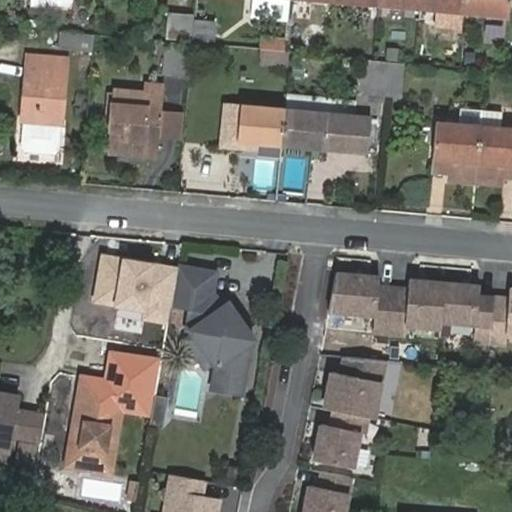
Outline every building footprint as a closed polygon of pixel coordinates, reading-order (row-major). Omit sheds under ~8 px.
[(421,0),(378,0),(378,4),(421,8),(421,0)] [(465,0),(421,0),(421,8),(465,11),(465,0)] [(509,0),(465,0),(465,11),(508,15),(509,0)] [(168,12),(166,40),(190,42),(193,14),(168,12)] [(59,49),(92,51),(94,34),(60,31),(59,49)] [(262,38),(261,49),(268,49),(270,38),(262,38)] [(270,38),(268,49),(285,50),(285,40),(270,38)] [(172,76),(189,77),(192,46),(165,44),(162,71),(173,72),(172,76)] [(288,54),(260,52),(260,59),(287,61),(288,54)] [(28,56),(22,121),(22,122),(60,125),(66,59),(28,56)] [(287,61),(260,59),(259,67),(286,69),(287,61)] [(358,90),(384,93),(388,62),(361,59),(358,90)] [(388,62),(384,93),(399,94),(404,63),(388,62)] [(112,88),(107,151),(157,156),(159,138),(164,85),(144,84),(143,90),(112,88)] [(384,93),(358,90),(355,114),(375,116),(375,104),(383,105),(384,93)] [(236,140),(240,104),(223,102),(219,148),(256,151),(257,142),(236,140)] [(236,140),(281,145),(285,109),(240,104),(236,140)] [(448,179),(475,182),(481,126),(483,109),(460,106),(458,124),(436,122),(432,158),(451,160),(449,172),(448,179)] [(285,109),(281,145),(325,149),(328,112),(285,109)] [(481,126),(475,182),(501,184),(502,178),(503,163),(511,164),(511,129),(500,128),(502,111),(483,109),(481,126)] [(183,118),(161,115),(159,138),(181,140),(183,118)] [(60,125),(22,122),(20,148),(23,152),(54,154),(57,151),(60,125)] [(451,160),(432,158),(431,171),(449,172),(451,160)] [(511,178),(511,164),(503,163),(502,178),(511,178)] [(175,267),(100,254),(93,298),(143,306),(141,320),(165,324),(169,300),(175,267)] [(215,272),(175,267),(169,300),(185,303),(190,309),(187,328),(197,330),(217,357),(212,387),(241,393),(250,344),(213,293),(212,293),(215,272)] [(389,332),(393,289),(377,287),(378,277),(334,273),(327,310),(374,313),(373,331),(389,332)] [(441,319),(444,283),(408,279),(407,290),(393,289),(389,332),(405,334),(406,316),(441,319)] [(479,286),(444,283),(441,319),(475,323),(473,340),(489,342),(493,297),(479,296),(479,286)] [(511,325),(511,288),(509,289),(508,299),(493,297),(489,342),(505,343),(507,325),(511,325)] [(350,326),(370,329),(372,316),(352,313),(350,326)] [(384,360),(344,356),(341,373),(331,371),(324,408),(334,410),(366,416),(372,417),(384,360)] [(129,399),(132,372),(102,369),(99,396),(129,399)] [(15,395),(0,392),(0,448),(6,450),(11,419),(13,408),(15,395)] [(167,398),(153,395),(152,407),(148,426),(162,429),(167,398)] [(121,408),(77,399),(71,427),(76,428),(73,446),(80,457),(78,469),(93,472),(92,474),(107,477),(121,408)] [(39,439),(43,413),(13,408),(11,419),(9,434),(39,439)] [(366,416),(334,410),(331,425),(321,423),(314,459),(352,466),(358,432),(363,432),(366,416)] [(71,427),(64,466),(78,469),(80,457),(73,446),(76,428),(71,427)] [(342,511),(350,476),(322,471),(319,487),(308,484),(303,511),(342,511)] [(162,511),(221,511),(224,498),(204,495),(207,481),(169,474),(162,511)] [(130,507),(134,487),(127,485),(123,505),(130,507)]
